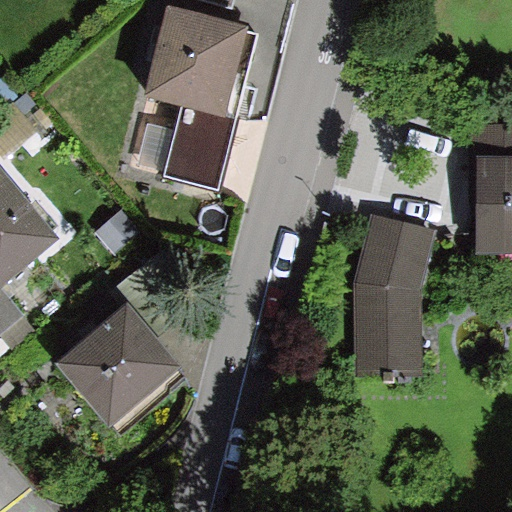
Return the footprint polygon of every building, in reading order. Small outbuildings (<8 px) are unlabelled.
[(247,29),(248,24),(171,5),(149,96),(183,104),(166,174),(222,188),(230,154),(260,32),(247,29)] [(511,127),(477,127),(476,195),(475,256),(511,256),(511,127)] [(0,283),(58,234),(0,166),(0,283)] [(439,234),(376,221),(360,284),(361,369),(425,366),(424,291),(439,234)] [(0,287),(0,332),(0,333),(14,348),(36,329),(0,287)] [(181,374),(127,307),(58,362),(112,429),(181,374)]
